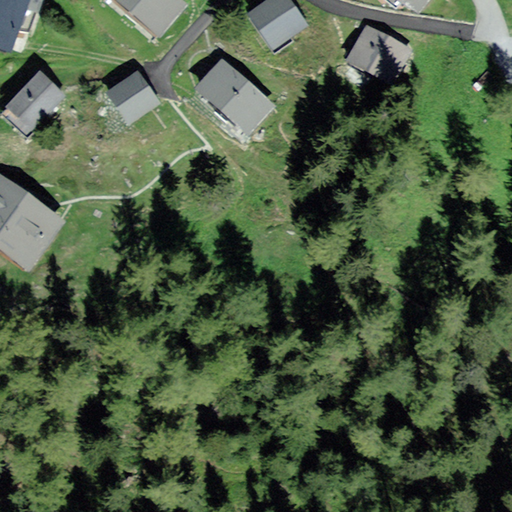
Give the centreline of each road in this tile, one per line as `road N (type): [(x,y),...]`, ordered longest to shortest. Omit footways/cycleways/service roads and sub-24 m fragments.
road 1 (unclassified): [(497,34),(324,0)]
road 2 (unclassified): [(228,0),(160,70),(165,93)]
